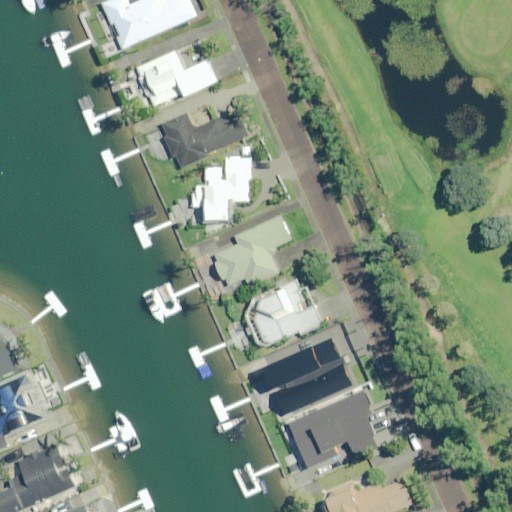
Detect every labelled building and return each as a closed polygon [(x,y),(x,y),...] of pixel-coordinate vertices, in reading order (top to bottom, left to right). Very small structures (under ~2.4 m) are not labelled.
[(140,0),(132,4),(131,2),(130,0),(113,0),(105,4),(113,23),(115,23),(127,49),(200,17),(192,0),(166,0),(162,2),(160,0),(140,0)] [(187,72),(178,51),(131,73),(136,84),(149,111),(186,94),(188,98),(221,83),(211,61),(187,72)] [(249,140),(239,114),(197,130),(190,115),(165,125),(182,169),(211,158),(210,155),(249,140)] [(242,147),(242,156),(224,157),(224,168),(207,169),(208,186),(199,187),(199,194),(195,195),(195,208),(209,207),(210,222),(233,221),(233,203),(252,203),(251,181),(255,181),(254,158),(254,147),(242,147)] [(282,273),(275,256),(278,248),(294,241),(284,217),(238,237),(242,246),(217,257),(230,287),(248,279),(252,287),(282,273)] [(262,301),(257,316),(270,346),(303,332),(304,335),(326,326),(310,289),(303,292),(299,281),(281,289),(283,292),(262,301)] [(0,380),(22,371),(8,339),(4,341),(2,338),(1,335),(0,334),(0,380)] [(6,437),(17,432),(20,440),(40,431),(36,423),(49,418),(30,374),(0,387),(0,451),(10,447),(6,437)] [(77,474),(71,476),(68,469),(71,467),(61,445),(22,463),(28,476),(22,479),(25,485),(0,495),(0,500),(5,511),(37,511),(84,491),(77,474)] [(397,511),(415,505),(406,481),(385,490),(383,484),(356,495),(352,486),(333,493),(330,508),(331,511),(397,511)]
